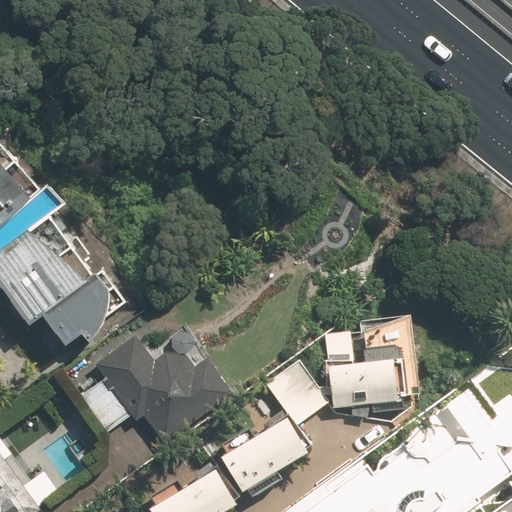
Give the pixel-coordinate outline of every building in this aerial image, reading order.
[(0,220),(39,187),(0,142),(0,220)] [(52,215),(0,251),(0,278),(31,323),(45,313),(67,343),(83,331),(91,342),(95,338),(102,327),(108,315),(111,304),(112,291),(99,274),(96,276),(52,215)] [(333,388),(334,411),(353,410),(353,415),(368,416),(369,408),(405,406),(404,395),(414,394),(408,317),(358,321),(359,333),(325,335),(329,389),(333,388)] [(209,359),(185,326),(150,351),(138,334),(97,364),(107,378),(83,396),(108,430),(132,413),(137,420),(144,415),(165,444),(234,393),(209,359)] [(299,360),(268,383),(299,425),(330,402),(299,360)] [(294,419),(228,457),(247,490),(313,452),(294,419)] [(487,456),(476,441),(463,439),(437,458),(418,456),(409,442),(380,462),(384,468),(376,473),(371,465),(334,491),(326,481),(283,511),(468,511),(484,501),(481,498),(511,475),(511,464),(500,448),(487,456)] [(0,511),(35,511),(41,508),(0,451),(0,511)] [(221,469),(155,508),(157,511),(227,511),(242,504),(221,469)]
